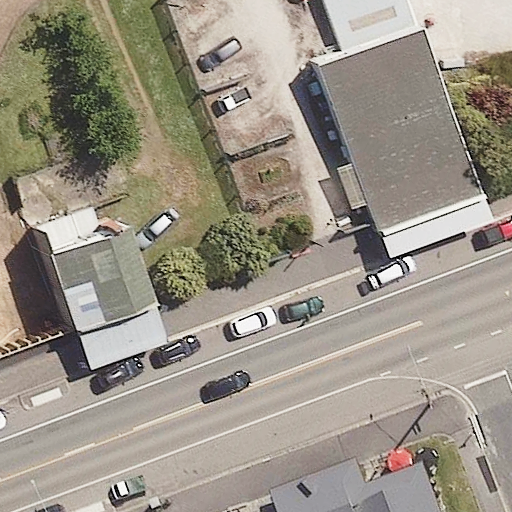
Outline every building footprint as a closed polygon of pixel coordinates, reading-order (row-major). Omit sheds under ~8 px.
[(412,0),(332,0),(352,55),(424,29),(412,0)] [(483,196),(424,29),(352,55),(320,66),(379,233),(483,196)] [(261,82),(206,101),(222,146),(276,127),(261,82)] [(42,254),(75,333),(144,305),(111,225),(42,254)] [(430,511),(404,448),(273,502),(277,511),(430,511)]
